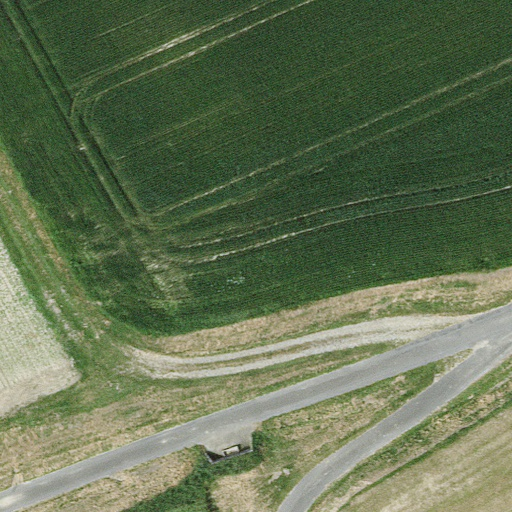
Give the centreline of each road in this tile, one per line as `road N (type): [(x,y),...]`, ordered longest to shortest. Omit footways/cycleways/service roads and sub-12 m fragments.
road 1 (track): [(437,346),(388,332),(212,365),(133,356),(83,321),(0,171)]
road 2 (track): [(302,511),(327,476),(490,360),(511,329)]
